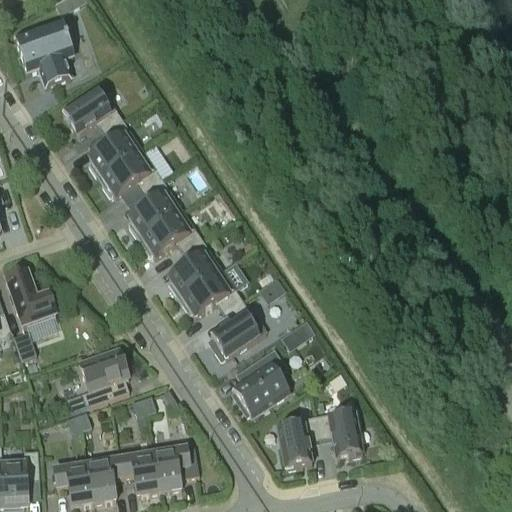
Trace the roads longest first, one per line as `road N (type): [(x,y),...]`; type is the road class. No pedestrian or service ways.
road 1 (residential): [(264,511),(80,238)]
road 2 (residential): [(80,238),(0,114)]
road 3 (residential): [(270,511),(368,498),(396,511)]
